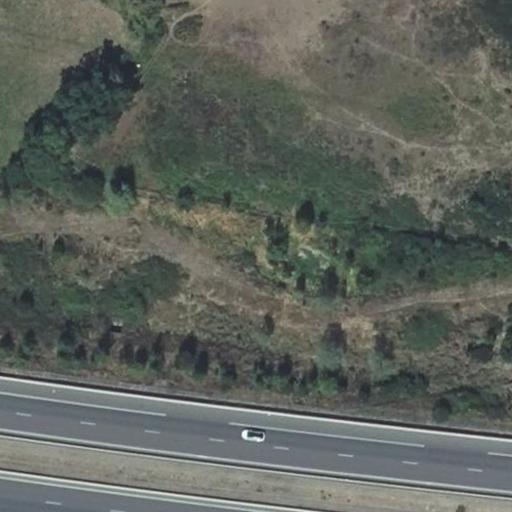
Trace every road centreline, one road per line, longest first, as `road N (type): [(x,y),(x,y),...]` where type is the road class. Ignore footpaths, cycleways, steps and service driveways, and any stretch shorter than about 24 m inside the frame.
road 1 (motorway): [(511,459),(0,397)]
road 2 (motorway): [(0,494),(127,511)]
